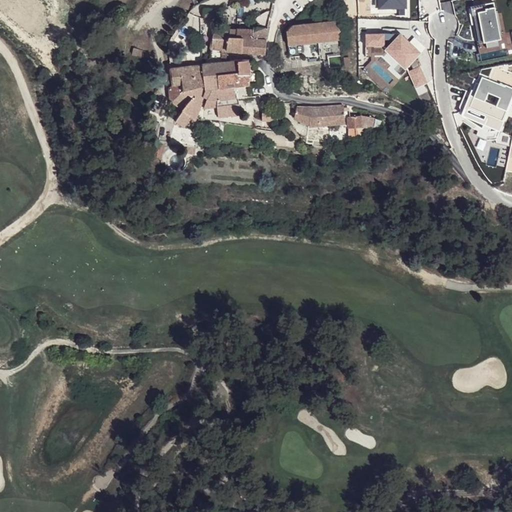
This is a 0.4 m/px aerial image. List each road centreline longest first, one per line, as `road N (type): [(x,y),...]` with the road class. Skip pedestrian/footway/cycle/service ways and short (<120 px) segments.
road 1 (residential): [(486,190),(427,127),(403,113),(280,94),(271,34)]
road 2 (residential): [(486,190),(445,117),(440,17)]
